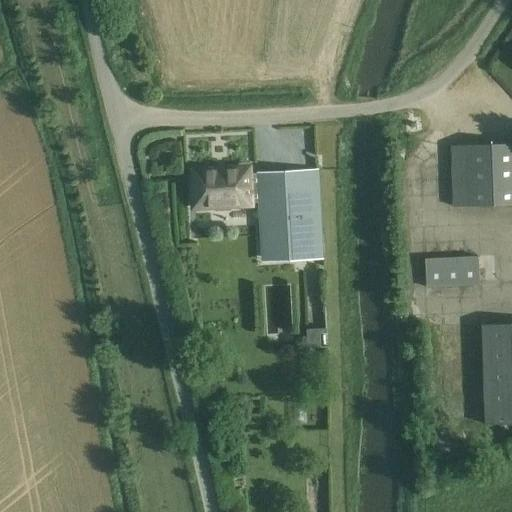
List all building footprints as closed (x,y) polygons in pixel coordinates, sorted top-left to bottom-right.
[(511,204),(511,144),(452,146),(453,166),(455,207),(511,204)] [(246,169),(192,172),(194,206),(217,205),(217,211),(230,211),(230,205),(250,204),(250,202),(261,202),(259,172),(253,173),(253,175),(247,175),(246,169)] [(317,171),(259,172),(261,202),(261,216),(269,216),(271,245),(300,243),(301,259),(321,258),(317,171)] [(478,257),(426,260),(427,284),(427,289),(480,286),(480,282),(478,257)] [(511,323),(483,324),(484,364),(479,364),(480,388),(485,388),(486,424),(511,423),(511,323)]
